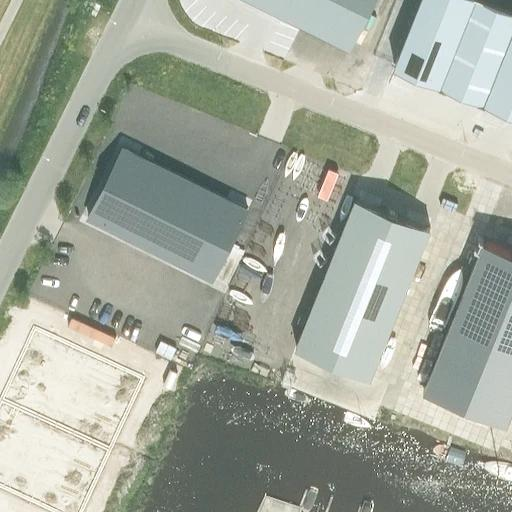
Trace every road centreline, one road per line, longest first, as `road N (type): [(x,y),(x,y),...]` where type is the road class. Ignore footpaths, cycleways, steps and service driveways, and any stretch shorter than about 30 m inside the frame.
road 1 (unclassified): [(124,23),(511,177)]
road 2 (tertiary): [(0,275),(124,23)]
